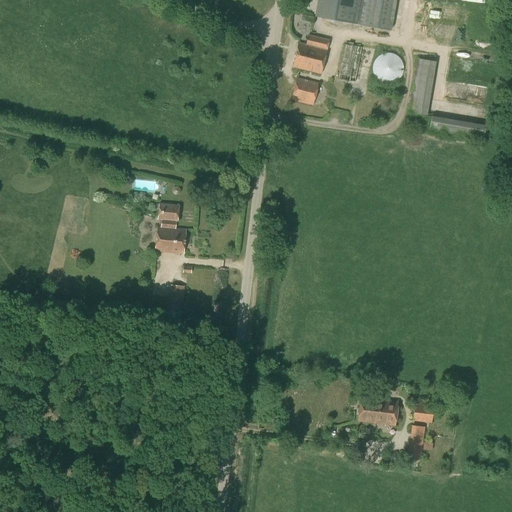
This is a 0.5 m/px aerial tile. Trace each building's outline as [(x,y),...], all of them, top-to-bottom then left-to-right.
[(391,30),(396,0),(317,0),(315,17),(391,30)] [(314,24),(315,17),(303,14),(302,21),(314,24)] [(326,50),(329,41),(309,36),(307,45),(298,43),(293,67),(320,73),(326,50)] [(341,79),(358,81),(362,46),(345,44),(341,79)] [(387,84),(390,84),(392,83),(395,82),(397,81),(399,79),(401,77),(402,75),(403,72),(403,70),(403,67),(402,64),(402,62),(400,60),(399,58),(397,56),(394,55),(392,54),(389,53),(387,53),(384,54),(382,54),(380,56),(377,57),(376,59),(374,61),(373,64),(373,66),(372,69),(373,71),(373,74),(374,76),(376,78),(378,80),(380,82),(382,83),(385,84),(387,84)] [(426,116),(436,62),(418,59),(409,113),(426,116)] [(313,105),(318,83),(296,78),(291,100),(313,105)] [(483,142),(485,125),(431,116),(428,133),(483,142)] [(177,221),(179,205),(159,204),(158,220),(162,220),(161,228),(157,227),(155,251),(183,254),(186,230),(175,229),(176,221),(177,221)] [(181,310),(183,287),(171,285),(169,309),(181,310)] [(395,425),(397,401),(360,397),(358,421),(395,425)] [(431,423),(433,406),(420,404),(420,407),(413,406),(411,421),(431,423)] [(421,459),(425,427),(411,425),(408,457),(421,459)]
